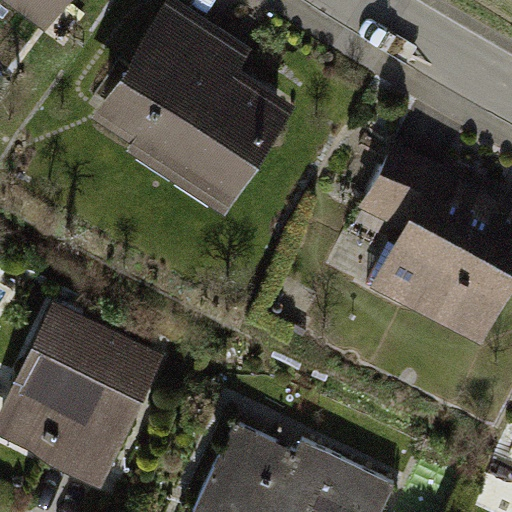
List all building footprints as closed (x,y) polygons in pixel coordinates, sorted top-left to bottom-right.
[(8,0),(50,31),(72,0),(8,0)] [(254,44),(191,0),(169,0),(98,109),(135,134),(131,141),(228,210),(302,99),(242,61),(254,44)] [(453,164),(396,134),(362,202),(397,219),(365,282),(483,345),(511,287),(511,203),(498,196),(450,169),(453,164)] [(52,294),(0,406),(0,429),(103,477),(133,411),(164,345),(52,294)] [(237,419),(191,511),(379,511),(394,482),(303,438),(298,449),(282,441),(237,419)]
